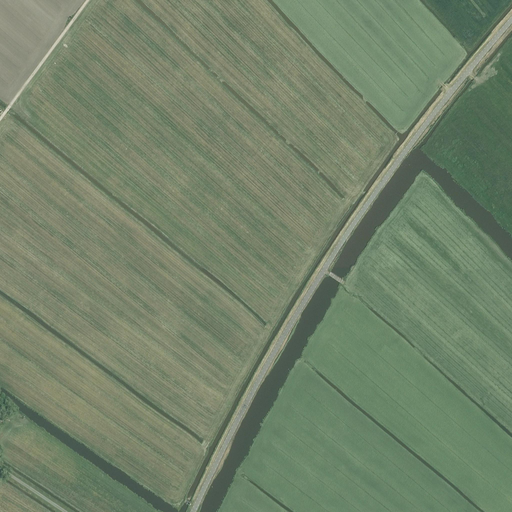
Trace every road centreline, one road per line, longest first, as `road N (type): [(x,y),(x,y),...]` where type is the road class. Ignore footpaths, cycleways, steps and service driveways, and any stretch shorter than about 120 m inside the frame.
road 1 (unclassified): [(192,511),(329,260),(402,153),(511,20)]
road 2 (track): [(88,0),(0,119)]
